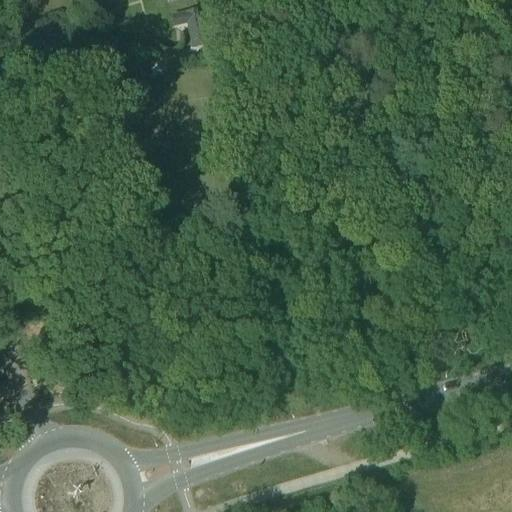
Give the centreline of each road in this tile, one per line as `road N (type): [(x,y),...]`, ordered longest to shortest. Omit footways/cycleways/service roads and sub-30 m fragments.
road 1 (primary): [(344,422),(144,461),(118,456)]
road 2 (primary): [(134,505),(344,422)]
road 3 (unclassified): [(39,446),(16,379),(0,269)]
road 4 (primary): [(344,422),(511,376)]
